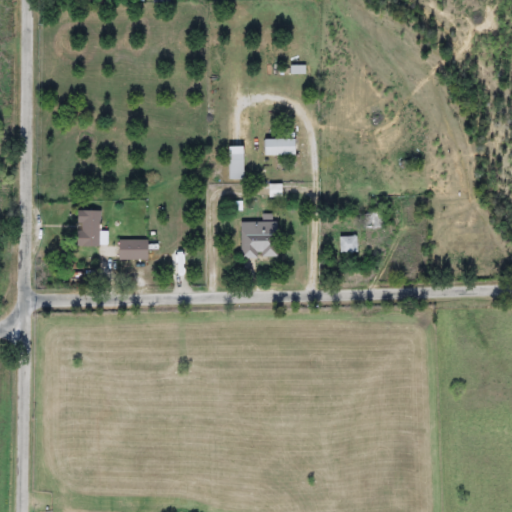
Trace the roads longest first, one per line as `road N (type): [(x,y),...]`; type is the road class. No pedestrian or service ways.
road 1 (residential): [(22,511),(28,0)]
road 2 (residential): [(26,299),(511,288)]
